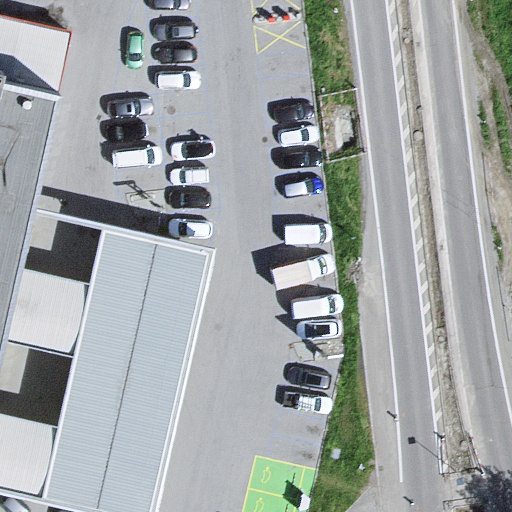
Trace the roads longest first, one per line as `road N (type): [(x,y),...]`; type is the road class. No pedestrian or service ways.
road 1 (secondary): [(511,508),(474,315),(435,0)]
road 2 (secondary): [(369,0),(421,511)]
